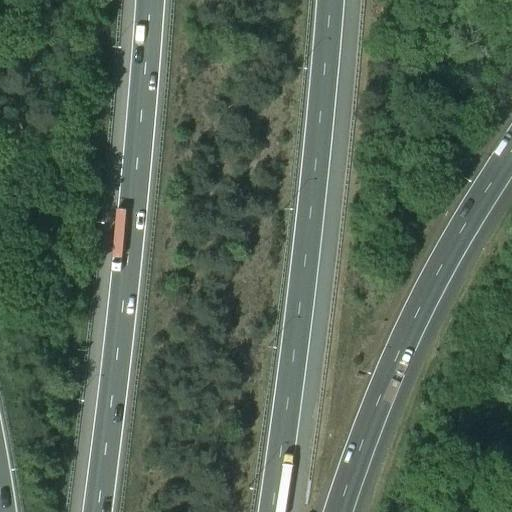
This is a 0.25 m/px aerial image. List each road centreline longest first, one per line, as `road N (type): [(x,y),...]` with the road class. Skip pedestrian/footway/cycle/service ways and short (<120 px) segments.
road 1 (motorway): [(277,511),(334,0)]
road 2 (motorway): [(147,0),(95,511)]
road 3 (motorway): [(341,511),(418,319),(511,158)]
